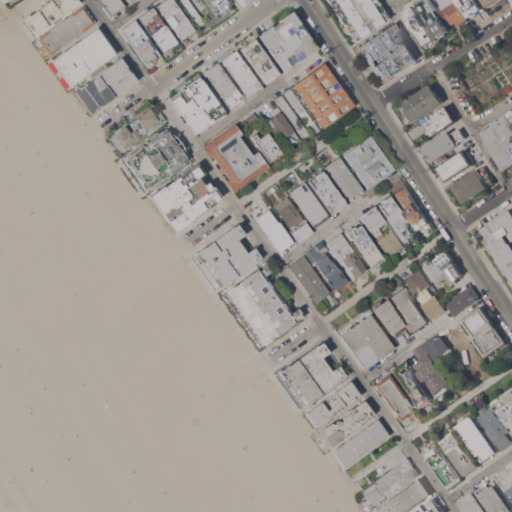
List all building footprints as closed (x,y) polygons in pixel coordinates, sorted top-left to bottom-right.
[(78,0),(80,2),(35,34),(24,18),(30,14),(30,15),(51,0),(78,0)] [(120,0),(125,6),(110,16),(98,0),(120,0)] [(163,0),(173,0),(195,30),(181,40),(156,6),(163,0)] [(212,16),(206,20),(209,24),(199,31),(185,11),(191,8),(188,4),(194,0),(198,0),(204,7),(205,6),(212,16)] [(226,0),(232,8),(219,18),(205,0),(226,0)] [(251,0),(240,8),(234,0),(251,0)] [(377,0),(389,19),(355,41),(329,0),(377,0)] [(420,0),(433,0),(439,8),(433,13),(437,18),(440,16),(449,30),(440,37),(417,2),(420,0)] [(455,0),(468,19),(459,26),(457,22),(453,24),(437,0),(455,0)] [(478,0),(484,9),(471,18),(459,0),(478,0)] [(498,0),(487,8),(481,0),(498,0)] [(83,6),(95,22),(50,55),(38,39),(83,6)] [(414,6),(404,14),(426,47),(437,40),(428,25),(425,25),(419,16),(420,15),(414,6)] [(152,7),(177,42),(171,46),(172,47),(164,53),(138,17),(152,7)] [(291,11),(300,23),(318,49),(306,57),(305,56),(283,72),(257,35),(271,25),(272,27),(279,22),(277,21),(291,11)] [(134,19),(160,55),(154,59),(155,60),(146,66),(120,29),(134,19)] [(357,47),(394,23),(405,38),(403,39),(407,45),(408,44),(418,58),(381,83),(357,47)] [(95,28),(95,27),(97,25),(118,53),(114,56),(114,55),(71,85),(52,59),(95,28)] [(279,73),(265,84),(240,48),(254,38),(279,73)] [(263,88),(249,99),(221,60),(225,57),(224,56),(232,50),(233,52),(236,50),(263,88)] [(120,57),(137,80),(91,113),(75,90),(120,57)] [(218,62),(242,95),(239,97),(241,100),(229,108),(204,72),(218,62)] [(324,62),(354,106),(323,128),(292,85),(324,62)] [(226,112),(225,113),(226,115),(218,121),(217,119),(207,127),(208,128),(204,131),(202,129),(196,133),(170,97),(183,88),(184,89),(187,87),(186,85),(199,76),(226,112)] [(432,84),(444,102),(414,122),(413,121),(409,124),(398,107),(403,104),(402,104),(432,84)] [(320,130),(313,134),(284,93),(290,88),(291,89),(320,130)] [(311,136),(304,141),(275,99),(281,94),(282,96),(311,136)] [(458,121),(433,137),(430,131),(417,139),(411,131),(425,122),(423,120),(431,115),(431,116),(447,105),(458,121)] [(151,107),(156,113),(159,111),(165,120),(152,130),(149,125),(143,129),(145,132),(142,135),(143,136),(141,137),(141,138),(122,152),(121,151),(120,151),(110,136),(125,125),(130,132),(133,129),(129,123),(151,107)] [(300,138),(288,147),(278,132),(275,135),(270,128),(271,128),(266,122),(281,111),(300,138)] [(254,112),(260,122),(251,128),(244,119),(254,112)] [(511,120),(511,149),(498,127),(497,128),(494,123),(508,114),(511,120)] [(242,134),(239,136),(252,155),(257,151),(269,167),(235,192),(226,180),(227,180),(211,158),(210,158),(202,147),(235,123),(235,124),(242,134)] [(182,166),(174,172),(170,171),(169,173),(168,173),(167,174),(166,174),(165,178),(153,186),(154,187),(148,186),(145,188),(125,160),(126,159),(127,155),(157,131),(159,133),(168,125),(171,129),(170,129),(176,136),(185,147),(184,148),(192,158),(182,166)] [(511,155),(511,166),(504,171),(485,141),(486,140),(482,134),(493,126),(511,155)] [(450,131),(451,133),(460,128),(466,138),(458,143),(459,145),(441,157),(443,161),(435,166),(433,162),(432,163),(423,148),(450,131)] [(282,153),(269,162),(251,136),(255,133),(259,138),(267,132),(282,153)] [(370,135),(395,169),(367,189),(343,155),(370,135)] [(438,168),(464,151),(464,152),(467,150),(475,162),(472,164),(473,166),(447,182),(438,168)] [(363,190),(359,193),(360,194),(349,202),(324,167),(339,156),(363,190)] [(158,190),(157,190),(164,185),(164,186),(197,163),(205,174),(200,178),(204,184),(208,182),(212,187),(214,186),(221,196),(192,217),(193,218),(175,231),(150,196),(158,190)] [(484,166),(495,183),(464,203),(452,186),(484,166)] [(342,207),(341,209),(340,209),(332,215),(307,180),(317,173),(317,174),(322,170),(346,204),(342,207)] [(328,214),(327,214),(329,217),(315,228),(313,225),(312,225),(289,192),(304,181),(328,214)] [(430,223),(418,231),(393,193),(406,185),(430,223)] [(389,195),(416,232),(403,241),(377,204),(389,195)] [(313,232),(299,242),(274,206),(287,196),(290,200),(290,199),(313,232)] [(385,221),(377,226),(383,236),(392,230),(403,247),(388,257),(377,241),(378,240),(371,230),(370,232),(359,216),(374,205),(376,207),(385,221)] [(511,243),(511,282),(479,230),(488,224),(488,223),(510,208),(511,211),(511,239),(508,234),(505,236),(510,243),(511,242),(511,243)] [(278,222),(279,221),(294,242),(280,252),(255,218),(268,209),(278,222)] [(233,227),(238,223),(245,234),(238,239),(247,252),(254,247),(262,257),(257,260),(258,261),(223,286),(222,285),(217,289),(193,255),(206,246),(204,243),(231,224),(232,226),(233,227)] [(385,259),(373,268),(352,239),(350,240),(344,231),(351,226),(352,228),(354,226),(355,228),(360,225),(385,259)] [(340,232),(366,269),(355,277),(342,259),(338,261),(325,243),(340,232)] [(315,264),(313,265),(305,253),(322,241),(324,245),(325,245),(328,250),(325,252),(332,263),(333,262),(339,269),(340,269),(348,281),(344,284),(343,283),(333,290),(315,264)] [(448,252),(460,267),(459,268),(463,275),(460,277),(462,279),(454,285),(444,272),(446,271),(437,260),(448,252)] [(329,291),(326,296),(316,304),(315,302),(314,303),(310,298),(311,298),(288,266),(303,255),(329,291)] [(432,260),(433,259),(446,277),(438,283),(436,280),(434,282),(423,267),(424,266),(422,263),(430,258),(432,260)] [(223,295),(226,292),(225,291),(236,283),(237,285),(240,282),(239,281),(251,272),(252,273),(257,269),(259,272),(263,268),(261,266),(266,263),(271,271),(265,276),(291,312),(298,307),(301,312),(300,312),(303,316),(289,326),(290,327),(277,336),(277,335),(261,347),(223,295)] [(431,284),(432,283),(438,292),(432,296),(427,288),(416,296),(405,280),(420,269),(431,284)] [(427,323),(428,324),(424,328),(423,326),(421,328),(422,329),(418,332),(417,331),(416,331),(414,328),(412,329),(408,323),(409,322),(396,303),(395,304),(389,297),(390,296),(388,292),(401,283),(404,287),(405,286),(412,296),(411,296),(429,322),(427,323)] [(455,314),(454,314),(451,310),(452,309),(447,302),(453,298),(452,297),(461,290),(462,291),(472,284),(481,297),(455,315),(455,314)] [(422,304),(436,294),(447,310),(433,320),(422,304)] [(394,308),(393,308),(405,325),(403,326),(410,335),(401,342),(394,333),(392,334),(378,316),(373,309),(376,307),(374,304),(381,298),(384,302),(387,299),(394,308)] [(474,340),(471,336),(470,337),(464,328),(467,325),(464,321),(466,320),(465,318),(480,307),(481,308),(483,307),(498,327),(497,328),(507,342),(486,357),(474,340)] [(347,331),(346,329),(349,327),(350,328),(359,322),(358,320),(362,317),(363,319),(371,314),(395,348),(392,349),(394,352),(385,358),(383,356),(375,362),(377,364),(368,370),(366,368),(364,370),(340,336),(347,331)] [(423,345),(424,344),(424,343),(434,336),(435,337),(443,336),(451,348),(435,359),(429,350),(428,351),(423,345)] [(302,407),(278,373),(282,370),(282,369),(296,359),(297,359),(317,345),(322,341),(330,352),(326,354),(322,357),(331,371),(336,368),(335,367),(338,365),(346,375),(341,379),(302,407)] [(427,352),(449,382),(434,393),(413,364),(419,360),(412,350),(422,343),(423,345),(428,351),(427,352)] [(430,396),(429,397),(430,398),(418,407),(417,405),(416,406),(391,371),(405,361),(430,396)] [(413,410),(404,416),(405,416),(399,420),(373,384),(388,374),(413,410)] [(315,427),(305,412),(350,380),(360,395),(315,427)] [(511,429),(493,402),(497,399),(497,400),(511,389),(511,429)] [(330,423),(335,423),(335,420),(341,421),(342,420),(341,418),(342,414),(362,400),(363,400),(365,402),(374,414),(344,435),(345,436),(331,447),(329,445),(328,445),(324,439),(325,438),(324,438),(318,431),(330,423)] [(508,429),(505,432),(511,443),(502,451),(477,416),(481,413),(479,410),(485,405),(488,409),(491,406),(508,429)] [(471,415),(490,442),(497,452),(482,462),(456,426),(471,415)] [(388,435),(344,467),(332,451),(376,418),(383,428),(385,427),(386,428),(387,429),(387,430),(386,432),(388,435)] [(478,465),(466,474),(450,452),(449,453),(442,442),(455,433),(478,465)] [(422,453),(437,443),(463,479),(449,489),(422,453)] [(406,458),(407,458),(411,463),(410,464),(414,469),(415,468),(419,473),(417,474),(418,475),(373,507),(361,491),(406,458)] [(511,499),(495,475),(511,462),(511,499)] [(420,478),(432,494),(405,511),(376,511),(375,510),(374,509),(416,481),(420,478)] [(511,510),(511,511),(489,511),(476,492),(486,484),(489,488),(494,485),(511,510)] [(487,511),(463,511),(457,503),(473,492),(487,511)] [(413,511),(433,498),(438,504),(441,504),(447,511),(413,511)]
